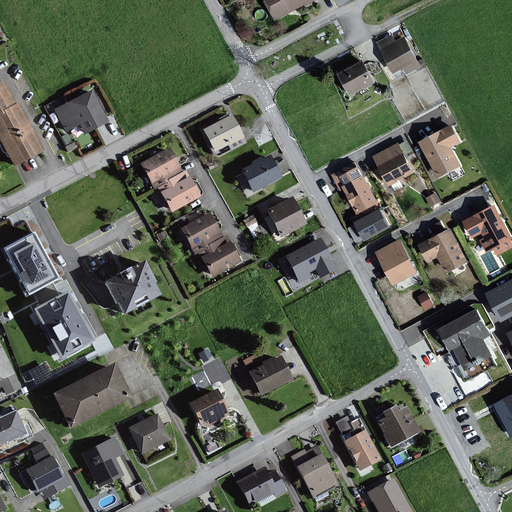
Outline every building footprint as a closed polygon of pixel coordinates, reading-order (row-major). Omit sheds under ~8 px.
[(266,0),(276,19),(312,0),(266,0)] [(393,35),(380,42),(396,71),(404,66),(408,73),(421,65),(406,37),(397,42),(393,35)] [(377,80),(366,59),(342,72),(353,93),(377,80)] [(4,81),(0,83),(0,133),(16,163),(42,149),(28,122),(18,103),(16,104),(15,103),(4,81)] [(93,91),(56,110),(66,130),(80,123),(86,133),(109,121),(93,91)] [(233,115),(205,130),(215,150),(227,143),(226,141),(237,134),(233,127),(238,124),(233,115)] [(454,125),(423,141),(441,175),(462,164),(453,146),(462,141),(454,125)] [(386,151),(377,156),(393,183),(416,170),(406,153),(413,149),(410,143),(409,141),(401,145),(400,143),(386,151)] [(183,172),(171,149),(143,163),(153,182),(155,187),(169,179),(183,172)] [(270,156),(244,169),(254,190),(281,176),(270,156)] [(357,162),(334,174),(342,189),(346,186),(360,212),(379,201),(360,166),(359,167),(357,162)] [(163,192),(173,210),(200,196),(186,171),(183,172),(169,179),(173,186),(163,192)] [(441,200),(437,193),(428,198),(432,205),(441,200)] [(292,198),(269,210),(282,235),(306,222),(292,198)] [(511,237),(511,232),(497,205),(468,220),(476,234),(484,230),(488,237),(484,239),(489,249),(495,246),(499,253),(511,246),(511,238),(511,237)] [(367,238),(392,225),(383,208),(358,221),(367,238)] [(183,228),(195,252),(207,246),(223,238),(215,223),(211,214),(183,228)] [(469,260),(453,228),(423,243),(431,259),(441,254),(449,270),(469,260)] [(59,278),(34,233),(6,248),(30,294),(59,278)] [(204,257),(213,275),(241,261),(231,241),(229,242),(226,236),(223,238),(207,246),(211,253),(204,257)] [(321,276),(336,268),(321,238),(287,256),(300,281),(310,276),(308,272),(317,267),(321,276)] [(402,239),(380,251),(397,282),(419,270),(402,239)] [(120,300),(126,312),(161,294),(154,282),(156,281),(146,261),(107,281),(118,301),(120,300)] [(511,314),(511,281),(487,294),(491,303),(496,311),(501,320),(511,314)] [(429,290),(420,294),(427,307),(435,303),(429,290)] [(94,340),(68,292),(36,309),(62,357),(94,340)] [(491,335),(478,310),(438,331),(439,334),(446,347),(448,350),(450,350),(452,354),(447,357),(450,361),(454,369),(458,367),(461,372),(465,381),(496,365),(492,358),(483,339),(491,335)] [(3,348),(0,349),(0,386),(3,385),(7,393),(21,387),(3,348)] [(211,356),(207,349),(200,354),(204,362),(209,359),(208,358),(211,356)] [(292,378),(282,356),(275,359),(274,357),(264,362),(265,364),(251,371),(262,393),(292,378)] [(31,368),(37,381),(51,375),(45,362),(31,368)] [(56,393),(72,426),(130,398),(114,365),(56,393)] [(218,389),(192,402),(202,423),(208,420),(210,423),(230,414),(218,389)] [(511,395),(494,405),(496,407),(511,436),(511,435),(511,395)] [(388,439),(392,446),(407,438),(420,431),(407,407),(400,411),(398,407),(397,405),(384,412),(387,417),(378,421),(388,439)] [(26,433),(16,411),(0,417),(0,445),(3,444),(26,433)] [(158,414),(131,428),(143,452),(170,439),(158,414)] [(349,414),(337,418),(343,437),(356,432),(349,414)] [(367,430),(346,441),(360,469),(381,458),(367,430)] [(123,453),(115,438),(84,453),(100,486),(123,475),(115,457),(123,453)] [(294,457),(314,496),(338,484),(318,445),(294,457)] [(31,490),(37,492),(42,489),(46,498),(70,485),(64,474),(63,474),(53,456),(50,457),(46,448),(34,455),(39,463),(22,472),(31,490)] [(265,467),(238,481),(251,505),(274,492),(276,496),(286,491),(275,470),(268,474),(265,467)] [(412,511),(394,479),(369,492),(379,511),(412,511)]
